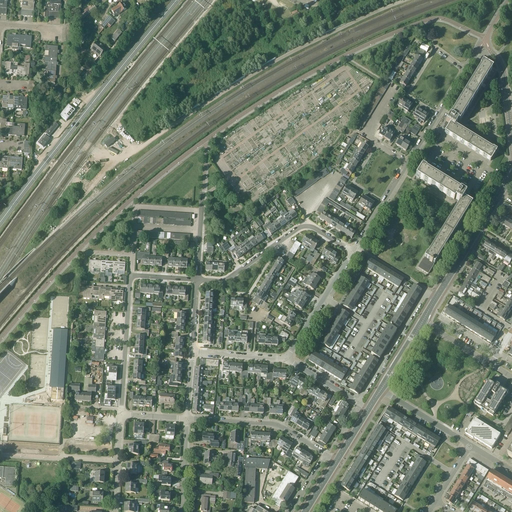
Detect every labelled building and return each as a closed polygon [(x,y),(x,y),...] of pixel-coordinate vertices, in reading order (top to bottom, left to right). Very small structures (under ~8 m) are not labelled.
[(22,10),(21,10),(25,11),(28,11),(31,11),(34,11),(34,0),(22,0),(22,7),(22,10)] [(51,12),(55,13),(58,13),(61,13),(61,1),(50,0),(50,5),(50,9),(49,9),(45,8),(44,18),(48,18),(49,12),(51,12)] [(123,3),(118,6),(117,6),(111,9),(115,17),(122,13),(121,13),(127,9),(123,3)] [(100,26),(104,29),(112,18),(109,16),(105,21),(104,20),(103,22),(100,26)] [(118,30),(111,39),(115,42),(122,33),(118,30)] [(7,47),(19,48),(20,36),(14,35),(14,34),(12,34),(12,35),(8,35),(7,47)] [(25,36),(20,36),(19,48),(20,48),(20,45),(25,45),(25,48),(31,49),(32,37),(27,36),(27,35),(25,35),(25,36)] [(99,45),(96,42),(91,50),(99,56),(94,63),(97,65),(103,57),(102,55),(106,50),(103,48),(103,47),(100,45),(99,45)] [(46,46),(45,58),(57,59),(57,54),(59,54),(59,51),(58,51),(58,47),(46,46)] [(414,55),(416,56),(413,61),(419,65),(422,60),(421,59),(422,56),(416,52),(414,55)] [(47,71),(56,71),(57,66),(58,66),(58,63),(57,63),(57,59),(45,58),(45,63),(48,64),(47,71)] [(410,67),(416,70),(419,65),(413,61),(410,67)] [(17,66),(18,63),(15,63),(15,66),(11,66),(11,63),(6,62),(5,62),(2,62),(1,66),(5,67),(5,74),(9,75),(9,76),(11,76),(11,75),(17,75),(17,66)] [(452,116),(450,115),(444,125),(443,128),(446,130),(445,133),(490,161),(497,151),(493,148),(491,150),(454,127),(458,121),(460,122),(469,107),(468,106),(470,103),(471,104),(474,99),(473,98),(475,95),(476,96),(479,91),(478,91),(480,88),(483,84),(482,83),(484,80),(485,81),(488,76),(487,76),(489,73),(490,73),(492,69),(482,63),(480,67),(481,68),(453,114),(452,116)] [(17,66),(17,75),(22,76),(22,77),(25,77),(25,76),(29,76),(30,64),(24,64),(24,67),(17,66)] [(406,72),(412,76),(416,70),(410,67),(408,66),(406,69),(404,68),(403,70),(406,72)] [(47,77),(44,77),(43,82),(55,83),(56,79),(57,79),(57,77),(56,77),(56,71),(47,71),(46,70),(45,72),(47,72),(47,77)] [(403,77),(409,81),(412,76),(406,72),(403,77)] [(409,81),(403,77),(400,83),(401,84),(400,86),(404,89),(405,87),(406,87),(409,81)] [(7,108),(14,109),(15,97),(9,96),(10,95),(7,95),(7,96),(3,96),(2,108),(7,108)] [(20,97),(15,97),(14,109),(21,109),(26,110),(27,98),(23,98),(23,96),(20,96),(20,97)] [(402,109),(407,101),(401,98),(397,106),(402,109)] [(412,105),(407,101),(402,109),(407,112),(412,105)] [(69,117),(67,116),(73,109),(69,106),(69,105),(69,106),(68,105),(68,106),(66,109),(65,109),(63,112),(63,113),(60,116),(66,121),(67,121),(66,121),(69,118),(69,117)] [(413,116),(418,119),(423,112),(418,108),(417,110),(416,112),(414,114),(413,116)] [(423,112),(418,119),(417,122),(420,124),(421,121),(424,123),(428,115),(427,114),(423,112)] [(6,123),(6,120),(0,119),(0,124),(1,124),(0,133),(0,134),(4,135),(4,136),(6,137),(7,135),(12,135),(13,123),(12,123),(11,126),(6,126),(6,123)] [(15,123),(13,123),(12,135),(18,136),(18,137),(20,138),(20,136),(24,136),(25,124),(20,124),(19,127),(14,127),(15,123)] [(55,123),(46,134),(49,137),(58,126),(55,123)] [(379,135),(384,138),(389,131),(390,128),(388,127),(387,130),(383,127),(379,135)] [(394,134),(389,131),(384,138),(390,141),(394,134)] [(43,137),(38,143),(43,148),(48,141),(50,139),(44,135),(43,137)] [(404,137),(403,139),(399,137),(395,145),(400,148),(405,141),(407,138),(404,137)] [(113,138),(105,145),(107,147),(115,141),(113,138)] [(405,141),(400,148),(406,151),(410,144),(405,141)] [(362,143),(359,149),(364,153),(368,147),(362,143)] [(361,158),(364,153),(359,149),(355,154),(361,158)] [(352,160),(358,164),(361,158),(355,154),(353,153),(350,159),(352,160)] [(0,168),(3,169),(10,169),(11,157),(5,157),(5,155),(3,155),(3,157),(0,156),(0,168)] [(21,170),(22,158),(19,158),(19,156),(16,156),(16,158),(11,157),(10,169),(21,170)] [(350,163),(349,165),(355,169),(358,164),(352,160),(350,159),(348,161),(350,163)] [(351,174),(352,173),(355,169),(349,165),(346,171),(351,174)] [(424,257),(434,264),(435,263),(434,263),(436,259),(437,260),(439,256),(439,255),(441,252),(444,248),(443,248),(445,244),(446,245),(449,241),(448,240),(450,237),(451,237),(453,233),(453,232),(455,229),(456,230),(472,203),(468,200),(470,198),(467,196),(469,193),(463,189),(462,190),(460,189),(459,191),(425,170),(426,168),(422,166),(416,176),(417,175),(420,177),(419,178),(424,181),(424,180),(427,182),(427,183),(454,200),(455,198),(460,201),(461,202),(428,254),(427,253),(424,257)] [(352,190),(347,186),(342,194),(347,197),(352,190)] [(352,190),(347,197),(353,200),(357,193),(352,190)] [(364,207),(368,200),(363,197),(359,204),(364,207)] [(291,207),(295,203),(291,198),(287,201),(291,207)] [(374,203),(368,200),(364,207),(369,210),(374,203)] [(293,211),(287,214),(287,215),(291,220),(297,216),(293,211)] [(280,216),(282,218),(286,224),(291,220),(287,215),(287,214),(286,212),(280,216)] [(322,214),(320,217),(319,219),(324,222),(328,216),(323,213),(322,214)] [(330,225),(333,219),(328,216),(324,222),(330,225)] [(504,225),(509,218),(509,217),(507,216),(506,218),(503,216),(499,222),(504,225)] [(282,218),(277,222),(281,228),(286,224),(282,218)] [(339,218),(336,221),(333,219),(330,225),(335,229),(339,223),(341,219),(339,218)] [(276,231),(272,226),(271,224),(270,222),(268,224),(263,227),(266,232),(268,231),(271,235),(276,231)] [(276,231),(281,228),(277,222),(275,223),(274,222),(271,224),(272,226),(276,231)] [(341,232),(344,226),(339,223),(335,229),(341,232)] [(350,224),(347,228),(344,226),(341,232),(346,235),(350,230),(352,226),(350,224)] [(350,230),(346,235),(352,239),(355,233),(350,230)] [(260,235),(254,238),(258,244),(264,240),(260,235)] [(307,235),(302,243),(306,245),(304,247),(307,249),(313,239),(307,235)] [(254,238),(249,242),(253,248),(258,244),(254,238)] [(313,239),(307,249),(309,250),(311,248),(314,250),(319,243),(313,239)] [(247,240),(242,244),(248,252),(253,248),(249,242),(247,240)] [(484,247),(487,249),(486,251),(488,253),(493,244),(488,241),(484,247)] [(221,246),(225,252),(230,248),(226,242),(221,246)] [(242,244),(237,247),(243,255),(248,252),(242,244)] [(493,244),(488,253),(491,255),(489,258),(491,259),(498,247),(493,244)] [(237,247),(236,246),(234,248),(235,249),(230,252),(232,254),(234,254),(238,259),(243,255),(237,247)] [(497,255),(500,256),(503,250),(498,247),(491,259),(493,260),(497,255)] [(327,257),(332,251),(326,248),(322,254),(327,257)] [(505,259),(509,253),(503,250),(500,256),(505,259)] [(330,259),(333,261),(332,262),(336,265),(340,258),(336,256),(337,254),(332,251),(327,257),(326,259),(328,261),(330,259)] [(142,265),(149,266),(149,258),(143,257),(143,253),(140,253),(139,259),(143,259),(142,265)] [(162,261),(165,261),(165,254),(162,254),(162,258),(156,258),(155,266),(162,267),(162,261)] [(174,267),(175,259),(168,259),(168,254),(165,254),(165,261),(168,261),(168,267),(174,267)] [(188,260),(181,260),(181,268),(187,268),(188,262),(190,262),(191,256),(188,256),(188,260)] [(433,265),(434,264),(424,257),(423,259),(417,268),(428,274),(434,266),(433,265)] [(88,272),(94,272),(94,269),(100,270),(100,273),(101,261),(96,261),(96,259),(93,259),(93,260),(89,260),(88,268),(83,267),(82,273),(88,274),(88,272)] [(279,259),(275,264),(281,268),(284,262),(279,259)] [(370,271),(375,262),(371,259),(365,268),(370,271)] [(101,261),(100,273),(106,273),(106,270),(111,270),(110,274),(112,274),(113,262),(107,261),(108,260),(105,260),(105,261),(101,261)] [(117,262),(113,262),(112,274),(117,274),(118,271),(124,271),(125,263),(119,262),(119,261),(117,261),(117,262)] [(218,264),(218,272),(224,272),(224,268),(226,268),(227,262),(218,261),(218,264)] [(380,265),(375,262),(370,271),(375,274),(380,265)] [(485,269),(486,267),(477,262),(473,268),(480,272),(483,268),(485,269)] [(275,264),(272,270),(278,273),(281,268),(275,264)] [(385,268),(380,265),(375,274),(379,276),(385,268)] [(379,276),(384,279),(389,271),(385,268),(379,276)] [(483,274),(480,272),(473,268),(470,274),(476,278),(477,279),(480,275),(481,277),(483,274)] [(272,270),(268,275),(274,279),(278,273),(272,270)] [(389,282),(394,274),(389,271),(384,279),(389,282)] [(313,273),(312,275),(310,273),(309,276),(311,277),(309,280),(317,285),(320,279),(315,276),(316,275),(314,274),(313,273)] [(398,276),(394,274),(389,282),(393,285),(398,276)] [(473,284),(476,278),(470,274),(466,280),(473,284)] [(271,284),(274,279),(268,275),(265,280),(271,284)] [(403,279),(398,276),(393,285),(398,288),(403,279)] [(357,283),(366,288),(369,283),(360,278),(357,283)] [(262,286),(268,289),(271,284),(265,280),(262,286)] [(317,285),(309,280),(307,283),(305,282),(303,284),(306,285),(306,286),(313,290),(317,285)] [(473,284),(466,280),(462,286),(469,290),(471,287),(476,290),(478,287),(473,284)] [(363,293),(366,288),(357,283),(354,288),(363,293)] [(98,299),(99,288),(94,287),(94,285),(92,285),(92,287),(87,287),(87,289),(84,289),(84,298),(92,299),(92,296),(98,296),(98,299)] [(143,294),(147,294),(147,286),(141,285),(140,291),(135,291),(135,298),(140,298),(140,295),(143,295),(143,294)] [(103,288),(99,288),(98,299),(104,300),(104,297),(109,297),(109,300),(110,300),(111,288),(106,288),(106,286),(104,286),(103,288)] [(158,299),(162,300),(163,293),(163,289),(160,289),(160,287),(154,286),(153,294),(158,295),(158,299)] [(262,286),(258,291),(264,295),(266,296),(270,290),(268,289),(262,286)] [(410,290),(418,296),(421,291),(413,286),(410,290)] [(469,290),(462,286),(459,292),(465,296),(467,293),(471,295),(472,292),(469,290)] [(111,288),(110,300),(116,301),(116,297),(121,298),(121,301),(123,301),(123,294),(123,289),(118,289),(118,287),(116,287),(115,289),(111,288)] [(166,295),(172,296),(173,288),(166,287),(166,293),(163,293),(162,300),(165,300),(166,295)] [(179,288),(178,296),(185,297),(185,301),(188,301),(188,295),(185,295),(185,288),(179,288)] [(360,297),(363,293),(354,288),(352,292),(360,297)] [(407,295),(416,300),(418,296),(410,290),(407,295)] [(263,297),(264,295),(258,291),(255,297),(256,297),(258,299),(261,300),(264,302),(265,303),(267,300),(263,297)] [(296,297),(305,303),(309,298),(301,293),(299,296),(295,294),(293,292),(291,295),(293,296),(296,298),(296,297)] [(357,302),(360,297),(352,292),(349,297),(357,302)] [(404,300),(413,305),(416,300),(407,295),(404,300)] [(302,309),(305,303),(296,297),(296,298),(294,299),(296,301),(294,305),(302,309)] [(355,307),(357,302),(349,297),(346,301),(355,307)] [(243,300),(237,300),(236,310),(239,310),(239,307),(241,308),(241,309),(246,309),(247,303),(243,303),(243,300)] [(401,304),(410,310),(413,305),(404,300),(401,304)] [(352,312),(355,307),(346,301),(343,306),(352,312)] [(399,309),(407,314),(410,310),(401,304),(399,309)] [(451,306),(446,314),(450,317),(456,309),(451,306)] [(509,315),(511,310),(506,307),(504,309),(501,307),(499,310),(509,315)] [(137,311),(137,317),(145,318),(146,311),(150,311),(150,308),(144,308),(144,311),(137,311)] [(396,314),(404,319),(407,314),(399,309),(396,314)] [(455,320),(460,312),(456,309),(450,317),(455,320)] [(177,313),(177,320),(185,320),(185,314),(179,313),(180,310),(173,310),(173,313),(177,313)] [(505,321),(509,315),(499,310),(497,312),(499,313),(497,316),(505,321)] [(94,311),(94,323),(105,324),(106,319),(107,319),(108,317),(106,316),(106,312),(94,311)] [(340,311),(337,315),(346,321),(349,316),(340,311)] [(455,320),(460,323),(465,315),(460,312),(455,320)] [(287,318),(294,322),(297,317),(290,313),(287,318)] [(404,319),(396,314),(393,318),(402,323),(404,319)] [(294,322),(287,318),(283,315),(279,321),(290,328),(294,322)] [(337,315),(334,320),(343,325),(346,321),(337,315)] [(465,315),(460,323),(464,326),(469,317),(465,315)] [(469,329),(474,320),(469,317),(464,326),(469,329)] [(390,323),(399,328),(402,323),(393,318),(390,323)] [(340,330),(343,325),(334,320),(332,325),(340,330)] [(469,329),(473,331),(478,323),(474,320),(469,329)] [(94,323),(93,335),(105,336),(105,331),(107,331),(107,328),(105,328),(105,324),(94,323)] [(144,330),(145,324),(137,323),(136,330),(142,330),(142,333),(149,334),(149,331),(144,330)] [(478,323),(473,331),(478,334),(483,326),(478,323)] [(337,334),(340,330),(332,325),(329,329),(337,334)] [(385,330),(393,336),(396,331),(388,325),(385,330)] [(184,333),(185,326),(176,326),(176,332),(172,332),(171,335),(178,336),(178,332),(184,333)] [(483,326),(478,334),(482,337),(488,329),(483,326)] [(50,388),(52,388),(64,389),(67,330),(54,329),(50,385),(50,388)] [(334,339),(337,334),(329,329),(326,334),(334,339)] [(488,329),(482,337),(487,340),(492,332),(488,329)] [(232,335),(229,335),(229,330),(225,330),(224,338),(228,338),(228,342),(234,342),(235,331),(233,331),(232,335)] [(382,335),(391,340),(393,336),(385,330),(382,335)] [(271,338),(271,345),(277,346),(278,341),(282,341),(285,341),(285,340),(286,340),(287,338),(286,338),(287,337),(288,337),(289,336),(282,331),(278,337),(278,338),(271,338)] [(492,343),(497,335),(492,332),(487,340),(492,343)] [(149,334),(142,333),(142,337),(136,336),(135,343),(144,343),(144,337),(148,337),(149,334)] [(256,341),(259,341),(258,344),(265,345),(265,337),(266,335),(257,334),(256,341)] [(332,344),(334,339),(326,334),(323,338),(332,344)] [(93,335),(92,341),(95,341),(95,347),(104,348),(104,343),(106,343),(106,340),(104,340),(105,336),(93,335)] [(176,338),(175,345),(183,346),(184,339),(178,339),(178,336),(171,335),(171,338),(176,338)] [(379,340),(388,345),(391,340),(382,335),(379,340)] [(329,348),(332,344),(323,338),(320,343),(329,348)] [(376,344),(385,349),(388,345),(379,340),(376,344)] [(374,349),(382,354),(385,349),(376,344),(374,349)] [(92,347),(92,353),(95,353),(94,360),(103,360),(104,355),(105,355),(105,352),(104,352),(104,348),(95,347),(92,347)] [(143,356),(143,349),(135,349),(134,355),(141,356),(140,359),(147,359),(147,356),(143,356)] [(371,354),(379,359),(382,354),(374,349),(371,354)] [(170,358),(170,360),(176,361),(176,358),(182,358),(183,352),(175,351),(174,358),(170,358)] [(313,364),(318,356),(313,353),(308,361),(313,364)] [(323,358),(318,356),(313,364),(318,367),(323,358)] [(367,362),(375,367),(378,362),(369,357),(367,362)] [(328,361),(323,358),(318,367),(322,370),(328,361)] [(147,359),(140,359),(140,362),(134,361),(134,368),(142,369),(142,362),(147,362),(147,359)] [(174,364),(173,370),(182,371),(182,364),(176,364),(176,361),(170,360),(170,364),(174,364)] [(332,364),(328,361),(322,370),(327,373),(332,364)] [(364,366),(372,371),(375,367),(367,362),(364,366)] [(107,364),(107,367),(109,367),(109,374),(117,375),(117,368),(113,367),(113,364),(107,364)] [(229,374),(229,372),(229,364),(223,364),(223,370),(220,370),(219,377),(222,377),(223,374),(226,374),(229,374)] [(337,367),(332,364),(327,373),(332,375),(337,367)] [(242,365),(236,365),(235,372),(241,373),(241,378),(244,379),(245,372),(242,372),(242,365)] [(248,373),(254,374),(255,366),(248,366),(248,372),(245,372),(244,379),(247,379),(248,373)] [(267,367),(261,366),(260,374),(260,377),(266,378),(266,380),(269,381),(270,374),(267,373),(267,367)] [(361,371),(369,376),(372,371),(364,366),(361,371)] [(341,370),(337,367),(332,375),(336,378),(341,370)] [(273,378),(279,378),(280,371),(273,370),(273,374),(270,374),(269,381),(273,381),(273,378)] [(336,378),(341,381),(346,373),(341,370),(336,378)] [(286,371),(280,371),(279,378),(286,379),(288,379),(290,376),(286,373),(286,371)] [(358,375),(367,381),(369,376),(361,371),(358,375)] [(117,375),(109,374),(108,381),(106,381),(106,384),(112,384),(112,381),(116,381),(117,375)] [(142,375),(133,374),(133,381),(139,381),(139,384),(145,384),(145,382),(141,381),(142,375)] [(355,380),(364,385),(367,381),(358,375),(355,380)] [(296,388),(297,386),(301,379),(296,376),(292,382),(295,384),(293,387),(296,388)] [(181,384),(181,377),(173,377),(173,383),(168,383),(168,386),(175,387),(175,384),(181,384)] [(307,383),(301,379),(297,386),(303,389),(300,394),(302,396),(306,390),(303,388),(307,383)] [(352,385),(361,390),(364,385),(355,380),(352,385)] [(486,412),(487,412),(493,416),(494,415),(505,398),(509,391),(502,387),(501,389),(500,388),(501,386),(498,385),(497,386),(495,385),(496,384),(495,383),(490,380),(474,405),(481,409),(482,409),(486,412)] [(75,401),(83,401),(83,394),(80,394),(80,391),(79,391),(80,385),(69,384),(69,390),(76,390),(75,401)] [(112,384),(106,384),(106,386),(108,387),(107,394),(115,394),(116,387),(112,387),(112,384)] [(83,394),(83,401),(91,402),(91,391),(96,392),(96,386),(88,385),(88,391),(87,394),(83,394)] [(349,390),(358,395),(361,390),(352,385),(349,390)] [(309,391),(306,390),(302,396),(305,397),(308,392),(314,396),(318,389),(312,386),(309,391)] [(49,390),(49,402),(55,403),(62,403),(63,403),(64,389),(52,388),(50,388),(49,388),(49,390)] [(316,404),(316,403),(323,392),(318,389),(314,396),(316,397),(313,402),(316,404)] [(328,396),(323,392),(316,403),(319,404),(321,400),(324,402),(321,407),(324,409),(329,400),(327,398),(328,396)] [(139,406),(139,398),(133,397),(133,393),(130,393),(130,399),(133,399),(132,405),(139,406)] [(110,406),(111,403),(111,400),(115,401),(115,394),(107,394),(107,400),(105,400),(105,405),(110,406)] [(152,399),(146,398),(145,406),(152,407),(152,401),(155,401),(156,394),(153,394),(152,399)] [(160,394),(159,403),(174,404),(174,396),(167,395),(160,394)] [(232,404),(231,412),(238,412),(238,406),(241,406),(242,396),(239,396),(239,399),(238,405),(235,404),(235,401),(232,401),(232,402),(232,404)] [(242,396),(241,406),(245,406),(244,413),(250,413),(251,400),(248,399),(248,402),(248,405),(245,405),(245,396),(242,396)] [(217,397),(216,408),(219,408),(219,411),(225,411),(226,404),(226,402),(226,401),(224,401),(223,401),(223,403),(220,403),(220,398),(217,397)] [(257,406),(257,413),(263,414),(264,408),(267,408),(267,401),(267,399),(264,398),(264,400),(264,405),(260,405),(260,403),(257,403),(257,406)] [(267,401),(267,408),(270,408),(269,414),(276,415),(276,403),(274,403),(274,405),(270,405),(271,401),(271,399),(267,399),(267,401)] [(276,403),(276,415),(282,415),(282,413),(286,413),(286,409),(283,408),(283,407),(283,405),(279,405),(279,404),(280,404),(280,401),(276,401),(276,403)] [(338,407),(339,408),(346,412),(349,406),(341,401),(338,407)] [(291,414),(290,416),(292,418),(290,421),(296,424),(300,418),(301,415),(299,414),(296,412),(297,410),(294,408),(291,414)] [(343,417),(346,412),(339,408),(336,413),(343,417)] [(383,417),(381,420),(386,423),(387,422),(394,411),(389,408),(383,417)] [(394,411),(387,422),(391,425),(393,422),(398,414),(394,411)] [(339,423),(343,417),(336,413),(333,418),(339,423)] [(398,414),(393,422),(398,425),(403,416),(398,414)] [(398,425),(396,428),(400,431),(401,430),(407,419),(403,416),(398,425)] [(300,418),(296,424),(301,428),(305,421),(300,418)] [(305,421),(301,428),(307,431),(308,428),(311,430),(315,423),(312,421),(312,422),(307,418),(305,421)] [(407,419),(401,430),(406,433),(406,432),(412,422),(407,419)] [(466,434),(474,439),(474,438),(492,449),(501,435),(475,419),(466,434)] [(412,422),(406,432),(411,434),(417,425),(412,422)] [(135,424),(134,434),(143,435),(144,424),(135,424)] [(329,425),(326,430),(332,434),(335,429),(329,425)] [(417,425),(411,434),(415,437),(416,437),(416,436),(421,428),(417,425)] [(174,437),(175,426),(166,426),(165,436),(174,437)] [(378,426),(375,431),(386,437),(389,433),(378,426)] [(421,428),(416,436),(421,439),(426,431),(421,428)] [(316,432),(313,430),(310,435),(315,438),(318,433),(316,431),(316,432)] [(326,430),(322,436),(329,440),(332,434),(326,430)] [(375,431),(372,435),(380,440),(383,442),(386,437),(375,431)] [(426,431),(421,439),(425,442),(430,434),(426,431)] [(244,446),(245,439),(244,439),(244,443),(239,442),(239,432),(231,432),(231,436),(230,437),(230,439),(231,440),(231,444),(237,444),(237,450),(244,451),(244,446)] [(202,442),(211,443),(210,447),(218,448),(219,441),(213,440),(214,435),(203,433),(202,442)] [(251,439),(245,439),(244,446),(251,446),(251,444),(254,444),(254,443),(257,444),(257,441),(257,433),(251,433),(251,439)] [(270,434),(264,434),(263,444),(265,444),(265,443),(270,443),(269,448),(272,448),(273,441),(270,440),(270,434)] [(425,442),(424,443),(425,443),(429,446),(435,436),(430,434),(425,442)] [(372,435),(369,440),(380,447),(383,442),(380,440),(372,435)] [(326,445),(329,440),(322,436),(319,441),(326,445)] [(429,446),(428,447),(433,450),(440,439),(435,436),(429,446)] [(281,450),(283,447),(287,441),(281,438),(279,442),(276,441),(273,441),(272,448),(276,448),(278,444),(281,446),(279,448),(281,450)] [(369,440),(366,444),(375,450),(378,452),(381,447),(380,447),(369,440)] [(285,456),(288,457),(292,451),(289,450),(292,444),(287,441),(283,447),(281,450),(287,453),(285,456)] [(366,444),(363,449),(372,454),(375,450),(366,444)] [(128,454),(138,455),(139,446),(128,445),(128,454)] [(154,448),(154,453),(161,454),(165,454),(165,451),(169,452),(169,447),(165,446),(165,445),(162,445),(161,446),(159,446),(159,449),(154,448)] [(294,454),(299,458),(303,451),(298,448),(294,453),(292,451),(288,457),(291,459),(294,454)] [(363,449),(360,454),(369,459),(372,454),(363,449)] [(299,458),(304,461),(308,454),(303,451),(299,458)] [(227,462),(235,463),(236,454),(228,453),(227,462)] [(314,458),(308,454),(304,461),(302,464),(304,466),(306,463),(309,465),(314,458)] [(360,454),(358,458),(368,465),(371,460),(369,459),(360,454)] [(417,459),(414,463),(423,469),(426,464),(425,463),(427,460),(421,456),(419,459),(417,459)] [(358,458),(355,463),(363,468),(365,469),(368,465),(358,458)] [(246,459),(246,469),(256,469),(268,470),(270,460),(246,459)] [(137,474),(138,465),(145,466),(145,463),(145,461),(138,460),(138,465),(127,464),(127,474),(137,474)] [(160,461),(159,466),(162,466),(161,474),(167,475),(167,472),(172,472),(172,465),(168,465),(169,462),(160,461)] [(235,464),(235,463),(227,462),(226,466),(224,466),(224,468),(224,471),(228,472),(228,469),(231,469),(231,468),(235,468),(234,477),(241,477),(242,465),(235,464)] [(355,463),(352,467),(360,473),(363,474),(366,470),(365,469),(363,468),(355,463)] [(414,463),(411,468),(420,473),(423,469),(414,463)] [(469,465),(465,471),(471,474),(475,469),(472,467),(469,465)] [(352,467),(349,472),(359,478),(361,479),(363,475),(363,474),(360,473),(352,467)] [(409,472),(409,473),(417,478),(420,473),(411,468),(409,472)] [(254,503),(256,469),(246,469),(244,503),(246,503),(254,503)] [(286,503),(292,494),(295,489),(292,488),(299,478),(288,471),(269,502),(280,509),(284,502),(286,503)] [(465,471),(462,476),(468,479),(470,480),(473,475),(471,474),(465,471)] [(485,484),(484,485),(484,487),(490,490),(492,492),(494,489),(495,490),(493,492),(499,496),(500,493),(508,480),(493,471),(492,472),(485,484)] [(349,472),(346,477),(356,482),(359,478),(349,472)] [(408,472),(405,477),(414,482),(417,478),(409,473),(409,472),(408,472)] [(93,477),(93,482),(95,482),(104,483),(104,473),(95,473),(94,477),(93,477)] [(201,475),(200,484),(211,485),(212,477),(215,477),(216,474),(210,473),(209,476),(201,475)] [(166,479),(166,476),(159,476),(158,482),(162,482),(162,486),(171,486),(171,479),(166,479)] [(462,476),(459,481),(465,484),(468,479),(462,476)] [(346,477),(343,481),(353,487),(354,488),(357,483),(356,482),(346,477)] [(402,481),(403,482),(411,487),(414,482),(405,477),(402,481)] [(511,482),(508,480),(500,493),(503,495),(502,496),(505,498),(506,497),(510,499),(508,502),(511,503),(511,482)] [(343,481),(340,486),(350,492),(353,487),(343,481)] [(462,489),(465,484),(459,481),(456,486),(462,489)] [(403,482),(400,486),(408,492),(411,487),(403,482)] [(136,494),(136,485),(126,484),(125,493),(136,494)] [(364,489),(358,499),(363,502),(369,492),(371,489),(366,486),(364,490),(364,489)] [(400,486),(397,491),(406,496),(408,492),(400,486)] [(456,486),(453,491),(459,494),(462,489),(456,486)] [(394,489),(392,494),(394,495),(394,496),(403,501),(406,496),(397,491),(394,489)] [(157,490),(157,497),(161,497),(161,500),(170,501),(170,494),(165,494),(165,493),(165,491),(157,490)] [(453,491),(450,496),(456,499),(459,494),(453,491)] [(93,502),(102,503),(103,493),(93,492),(90,492),(90,496),(93,496),(93,502)] [(223,499),(230,500),(233,500),(233,499),(236,499),(236,493),(224,492),(223,499)] [(369,492),(363,502),(368,505),(373,496),(373,495),(369,492)] [(373,496),(368,505),(372,507),(377,499),(379,497),(374,494),(373,495),(373,496)] [(205,495),(205,496),(199,495),(199,500),(202,500),(201,511),(204,511),(203,511),(209,511),(211,504),(215,505),(216,497),(211,496),(211,495),(205,495)] [(453,505),(456,499),(450,496),(447,501),(453,505)] [(377,499),(372,507),(377,510),(382,502),(377,499)] [(387,505),(382,511),(388,511),(391,508),(393,506),(392,506),(394,503),(389,500),(388,503),(386,505),(387,505)] [(382,502),(377,510),(379,511),(382,511),(387,505),(386,505),(382,502)] [(475,511),(479,505),(473,502),(470,508),(475,511)] [(124,503),(123,511),(134,511),(135,505),(135,504),(124,503)]
